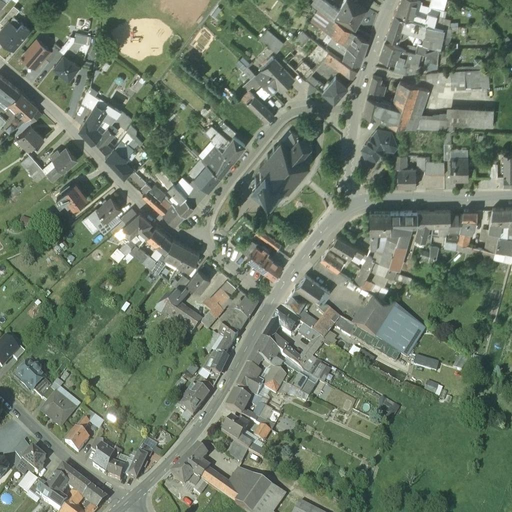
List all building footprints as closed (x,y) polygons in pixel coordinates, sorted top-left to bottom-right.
[(12,0),(9,0),(3,8),(8,12),(15,4),(16,3),(12,0)] [(339,10),(322,0),(315,0),(312,5),(319,10),(333,20),(335,17),(339,10)] [(366,9),(350,0),(344,0),(339,10),(335,17),(355,28),(366,9)] [(416,0),(400,0),(394,14),(419,22),(424,24),(426,18),(413,14),(417,0),(416,0)] [(417,0),(413,14),(426,18),(427,13),(436,16),(442,17),(443,12),(428,8),(421,6),(422,3),(420,1),(417,0)] [(430,0),(428,8),(443,12),(446,0),(430,0)] [(8,12),(0,21),(0,23),(4,27),(14,16),(20,9),(15,4),(8,12)] [(333,20),(319,10),(311,22),(337,39),(338,39),(342,43),(348,35),(342,32),(345,27),(333,20)] [(436,16),(427,13),(426,18),(424,24),(426,24),(427,25),(427,24),(433,26),(436,16)] [(419,22),(394,14),(386,37),(396,41),(397,39),(400,29),(409,32),(415,34),(416,30),(419,22)] [(4,27),(0,31),(0,37),(13,49),(30,30),(14,16),(4,27)] [(442,17),(436,16),(433,26),(443,28),(444,18),(442,17)] [(355,28),(335,17),(333,20),(345,27),(342,32),(348,35),(342,43),(347,47),(356,34),(368,42),(370,37),(355,28)] [(444,18),(443,27),(457,26),(457,23),(449,23),(449,20),(444,18)] [(424,24),(419,22),(416,30),(424,33),(426,24),(424,24)] [(433,26),(427,24),(427,25),(426,24),(424,33),(422,43),(439,47),(443,28),(433,26)] [(283,44),(266,29),(259,37),(276,52),(283,44)] [(400,29),(397,39),(400,40),(403,39),(406,37),(408,35),(409,32),(400,29)] [(310,37),(303,32),(295,41),(299,44),(302,46),(310,37)] [(91,37),(75,34),(73,42),(74,42),(73,42),(81,44),(89,45),(91,37)] [(368,42),(356,34),(347,47),(347,48),(362,57),(368,42)] [(338,39),(337,39),(333,36),(328,44),(344,55),(347,48),(347,47),(342,43),(338,39)] [(299,44),(283,58),(306,79),(310,74),(323,61),(329,52),(310,37),(302,46),(299,44)] [(49,50),(37,39),(22,57),(35,68),(44,57),(50,50),(49,50)] [(73,42),(63,54),(71,60),(78,51),(81,44),(73,42)] [(422,43),(418,42),(416,49),(415,53),(419,55),(425,56),(424,62),(437,64),(439,47),(422,43)] [(61,48),(55,43),(49,50),(50,50),(44,57),(50,62),(61,48)] [(394,46),(384,43),(379,59),(384,61),(383,64),(389,66),(390,63),(401,67),(404,57),(398,55),(400,48),(394,46)] [(362,57),(347,48),(344,55),(342,60),(359,66),(362,57)] [(404,57),(401,67),(404,67),(405,63),(417,65),(419,55),(415,53),(416,49),(407,48),(406,51),(400,48),(398,55),(404,57)] [(329,52),(323,61),(338,72),(344,63),(329,52)] [(71,60),(63,54),(54,67),(56,68),(55,70),(59,73),(60,72),(69,78),(72,73),(75,75),(80,67),(71,60)] [(276,61),(264,72),(262,69),(256,75),(262,81),(272,92),(278,87),(281,90),(293,78),(282,66),(282,67),(276,61)] [(394,65),(392,72),(404,75),(419,73),(425,72),(431,71),(436,71),(437,64),(424,62),(424,67),(405,63),(404,67),(394,65)] [(357,73),(344,63),(338,72),(351,82),(357,73)] [(479,69),(450,70),(450,81),(451,87),(483,86),(482,69),(479,69)] [(450,70),(438,71),(438,82),(450,81),(450,70)] [(256,75),(255,74),(248,81),(254,88),(262,81),(256,75)] [(306,79),(314,86),(318,81),(310,74),(306,79)] [(0,94),(2,93),(11,101),(19,92),(0,75),(0,94)] [(381,79),(372,76),(368,91),(381,95),(383,88),(384,86),(380,84),(381,79)] [(132,87),(138,92),(146,82),(141,77),(132,87)] [(329,84),(322,92),(333,103),(334,103),(347,88),(335,77),(329,84)] [(250,92),(254,88),(248,81),(244,85),(248,90),(250,92)] [(324,86),(318,81),(314,86),(322,92),(329,84),(327,82),(324,86)] [(427,90),(399,82),(396,92),(394,99),(392,105),(389,114),(390,115),(386,124),(400,128),(414,129),(418,117),(427,90)] [(99,91),(91,87),(81,104),(92,111),(95,104),(96,105),(99,100),(96,98),(99,91)] [(383,88),(381,95),(394,99),(396,92),(383,88)] [(250,92),(248,90),(246,92),(248,93),(243,99),(266,121),(274,114),(250,92)] [(11,101),(7,105),(10,107),(11,106),(25,120),(28,117),(36,109),(37,108),(20,92),(11,101)] [(380,101),(366,98),(363,113),(386,124),(390,115),(389,114),(378,110),(380,101)] [(115,108),(99,100),(96,105),(111,114),(115,108)] [(392,105),(380,101),(378,110),(389,114),(392,105)] [(92,111),(79,130),(92,144),(102,133),(96,128),(102,118),(106,120),(111,114),(96,105),(95,104),(92,111)] [(211,110),(207,106),(201,112),(206,117),(211,110)] [(111,114),(106,120),(111,123),(113,121),(120,112),(115,108),(111,114)] [(469,110),(454,109),(454,112),(447,112),(447,113),(447,131),(450,131),(453,131),(454,124),(492,126),(493,109),(469,108),(469,110)] [(36,109),(28,117),(32,122),(41,114),(36,109)] [(120,112),(113,121),(119,127),(120,126),(124,129),(131,120),(121,111),(120,112)] [(439,114),(433,115),(426,116),(425,129),(443,130),(447,131),(447,113),(439,114)] [(425,120),(418,117),(414,129),(425,129),(425,120)] [(102,133),(92,144),(105,158),(112,150),(107,145),(109,143),(107,141),(119,127),(113,121),(111,123),(102,133)] [(31,126),(17,139),(28,151),(35,144),(36,146),(43,139),(31,126)] [(226,141),(209,126),(205,130),(212,138),(212,139),(216,143),(223,149),(228,143),(226,141)] [(236,132),(228,126),(226,129),(225,130),(233,136),(234,135),(236,132)] [(379,130),(375,135),(373,135),(372,137),(371,136),(364,144),(365,145),(361,150),(363,155),(378,157),(379,155),(380,156),(384,151),(383,151),(384,150),(393,151),(396,147),(390,132),(379,130)] [(127,131),(114,147),(125,158),(137,143),(127,131)] [(281,139),(260,163),(265,167),(252,181),(270,197),(282,183),(287,186),(287,188),(288,188),(288,186),(295,178),(297,179),(298,178),(296,177),(301,171),(303,172),(304,171),(302,170),(307,164),(309,165),(310,164),(308,162),(310,158),(311,159),(311,158),(311,157),(311,154),(312,154),(311,153),(311,154),(308,152),(309,151),(308,151),(305,150),(309,145),(311,146),(312,145),(309,144),(309,139),(311,138),(311,137),(308,138),(305,135),(305,133),(304,132),(303,134),(299,135),(298,133),(297,133),(295,132),(292,131),(283,141),(281,139)] [(228,143),(223,149),(233,158),(245,144),(234,135),(233,136),(228,143)] [(216,143),(202,159),(206,163),(207,162),(221,175),(233,158),(223,149),(216,143)] [(125,158),(114,147),(112,150),(105,158),(124,178),(129,173),(132,170),(123,161),(125,158)] [(58,151),(51,157),(54,161),(43,170),(43,171),(53,182),(77,161),(65,149),(60,153),(58,151)] [(511,152),(503,153),(503,184),(511,184),(511,152)] [(30,155),(20,163),(25,169),(34,160),(30,155)] [(405,156),(393,155),(393,169),(398,169),(405,169),(405,156)] [(468,160),(458,160),(458,158),(451,158),(450,158),(450,161),(450,179),(468,179),(468,160)] [(34,160),(25,169),(34,179),(43,171),(43,170),(34,160)] [(193,184),(185,194),(186,195),(185,196),(194,205),(221,175),(207,162),(206,163),(189,181),(193,184)] [(444,163),(425,162),(425,170),(424,170),(424,174),(444,175),(444,163)] [(136,171),(133,169),(132,170),(129,173),(142,185),(146,181),(136,171)] [(405,169),(398,169),(398,187),(415,187),(415,178),(418,178),(418,174),(415,174),(415,169),(405,169)] [(194,205),(185,196),(186,195),(185,194),(169,177),(164,182),(175,194),(180,200),(176,204),(186,213),(194,205)] [(161,199),(149,189),(152,186),(146,181),(142,185),(141,186),(146,191),(142,195),(162,213),(172,201),(171,199),(165,194),(161,199)] [(75,184),(56,199),(60,203),(66,198),(74,208),(86,198),(75,184)] [(165,194),(154,184),(152,186),(149,189),(161,199),(165,194)] [(15,186),(4,194),(9,200),(19,192),(15,186)] [(175,194),(171,199),(172,201),(176,204),(180,200),(175,194)] [(111,198),(107,201),(105,199),(102,201),(104,204),(97,210),(98,211),(95,213),(98,217),(93,221),(99,228),(121,209),(111,198)] [(176,204),(172,201),(162,213),(175,224),(186,213),(176,204)] [(511,208),(503,209),(500,224),(508,223),(508,225),(511,225),(511,216),(511,217),(511,208)] [(132,209),(121,218),(125,223),(136,214),(132,209)] [(502,209),(492,209),(488,231),(498,233),(500,224),(503,209),(502,209)] [(477,210),(463,210),(462,214),(461,219),(459,230),(470,232),(471,227),(475,227),(476,220),(476,219),(477,210)] [(417,211),(390,212),(390,226),(390,230),(391,230),(399,230),(396,241),(405,244),(410,229),(410,225),(411,225),(417,224),(417,211)] [(436,211),(417,211),(417,224),(419,224),(426,223),(429,224),(436,225),(436,211)] [(450,211),(436,211),(436,225),(441,225),(440,232),(448,233),(449,229),(450,229),(450,215),(450,211)] [(136,214),(122,227),(127,233),(123,238),(127,242),(131,239),(130,237),(139,228),(147,236),(152,230),(147,227),(151,222),(139,212),(136,214)] [(390,212),(369,212),(370,230),(371,230),(378,230),(387,230),(390,230),(390,226),(390,212)] [(462,214),(450,215),(450,229),(459,231),(459,230),(461,219),(462,214)] [(20,225),(27,227),(29,221),(23,219),(20,225)] [(426,223),(419,224),(416,238),(424,241),(429,224),(426,223)] [(508,223),(500,224),(498,233),(498,237),(507,239),(507,228),(509,228),(508,225),(508,223)] [(147,236),(156,244),(163,250),(165,247),(166,247),(171,240),(155,226),(152,230),(147,236)] [(283,245),(259,228),(255,233),(279,250),(283,245)] [(450,229),(449,229),(448,233),(447,241),(457,242),(459,231),(450,229)] [(387,236),(379,263),(380,263),(388,265),(389,265),(396,241),(399,230),(391,230),(390,230),(387,230),(387,236)] [(470,232),(459,230),(459,231),(457,242),(466,245),(470,232)] [(498,233),(488,231),(484,249),(495,252),(496,246),(498,237),(498,233)] [(363,252),(336,237),(330,245),(358,261),(360,257),(363,252)] [(511,239),(507,239),(498,237),(496,246),(511,248),(511,241),(511,239)] [(173,238),(164,254),(178,262),(187,245),(173,238)] [(293,238),(286,247),(292,252),(300,240),(293,238)] [(127,242),(121,248),(127,253),(129,251),(136,244),(135,243),(131,239),(127,242)] [(405,244),(396,241),(389,265),(396,268),(397,268),(405,244)] [(466,245),(457,242),(455,249),(472,253),(473,246),(466,245)] [(138,246),(136,244),(129,251),(139,260),(146,252),(138,246)] [(163,250),(156,244),(149,255),(156,261),(163,250)] [(199,252),(187,245),(178,262),(190,269),(199,252)] [(261,248),(256,245),(248,256),(252,260),(264,269),(273,256),(269,253),(268,252),(269,251),(263,246),(261,248)] [(286,247),(283,245),(279,250),(278,251),(288,258),(292,252),(286,247)] [(437,248),(430,246),(429,253),(429,263),(434,264),(437,248)] [(484,249),(473,246),(472,253),(493,259),(495,252),(484,249)] [(511,248),(496,246),(495,252),(510,254),(511,248)] [(421,250),(413,248),(410,258),(418,260),(421,250)] [(326,250),(320,258),(331,266),(335,269),(337,270),(343,261),(326,250)] [(429,253),(421,250),(418,260),(419,261),(429,263),(429,253)] [(375,259),(368,255),(365,260),(360,268),(368,273),(375,259)] [(273,256),(264,269),(274,276),(283,264),(273,256)] [(159,257),(152,268),(158,272),(166,261),(159,257)] [(331,266),(320,258),(313,266),(329,276),(335,269),(331,266)] [(388,265),(380,263),(377,273),(385,275),(388,265)] [(396,268),(389,265),(388,265),(385,275),(388,276),(393,278),(395,272),(396,268)] [(368,273),(360,268),(355,279),(354,281),(362,285),(365,277),(368,273)] [(190,279),(186,284),(194,290),(198,293),(202,288),(204,289),(207,285),(205,283),(210,278),(198,269),(190,279)] [(335,269),(329,276),(342,284),(347,276),(337,270),(335,269)] [(412,278),(395,272),(393,278),(410,283),(412,278)] [(377,273),(370,280),(384,286),(388,276),(385,275),(377,273)] [(183,274),(178,281),(175,278),(171,283),(176,287),(177,286),(182,289),(186,284),(190,279),(183,274)] [(324,288),(305,275),(295,287),(304,292),(315,299),(324,288)] [(365,277),(362,285),(366,288),(370,280),(365,277)] [(384,286),(370,280),(366,288),(375,293),(390,304),(395,291),(384,286)] [(234,290),(226,282),(221,287),(222,288),(229,295),(234,290)] [(194,290),(186,284),(182,289),(189,296),(194,290)] [(182,289),(177,286),(176,287),(158,309),(156,311),(163,316),(180,307),(189,296),(182,289)] [(291,293),(281,310),(296,320),(297,318),(300,313),(306,303),(300,298),(304,292),(295,287),(291,293)] [(222,288),(208,303),(215,310),(217,307),(228,296),(229,295),(222,288)] [(324,288),(315,299),(315,300),(318,302),(320,304),(327,296),(330,292),(324,288)] [(375,293),(354,328),(376,341),(396,308),(390,304),(375,293)] [(259,303),(247,294),(234,312),(237,314),(247,321),(259,303)] [(228,296),(217,307),(223,313),(232,300),(228,296)] [(215,310),(208,303),(204,307),(211,314),(215,310)] [(329,312),(321,305),(318,308),(316,310),(325,317),(329,312)] [(180,307),(163,316),(192,335),(201,325),(203,322),(180,307)] [(211,314),(209,315),(215,322),(223,313),(217,307),(215,310),(211,314)] [(396,308),(376,341),(398,353),(402,346),(411,352),(425,330),(396,308)] [(280,310),(272,323),(267,332),(275,338),(281,329),(291,336),(292,335),(299,324),(295,321),(280,310)] [(317,326),(312,333),(317,336),(323,340),(334,327),(340,320),(329,312),(325,317),(317,326)] [(317,326),(300,313),(297,318),(300,319),(298,322),(295,320),(295,321),(299,324),(312,333),(317,326)] [(247,321),(237,314),(228,328),(238,335),(247,321)] [(203,322),(201,325),(207,330),(215,322),(209,315),(203,322)] [(354,328),(340,320),(334,327),(349,336),(354,328)] [(312,333),(299,324),(292,335),(295,337),(297,334),(311,344),(317,336),(312,333)] [(228,328),(225,325),(218,335),(220,337),(225,340),(217,354),(224,357),(238,335),(228,328)] [(376,341),(354,328),(349,336),(367,347),(369,346),(396,362),(400,355),(376,341)] [(275,338),(267,332),(263,339),(278,351),(283,355),(288,349),(275,338)] [(213,333),(208,337),(200,346),(209,354),(220,337),(218,335),(217,336),(213,333)] [(311,344),(305,353),(312,358),(325,342),(323,340),(317,336),(311,344)] [(5,338),(0,344),(0,365),(2,367),(12,357),(18,350),(5,338)] [(263,339),(254,356),(248,366),(257,371),(260,365),(261,365),(263,362),(270,366),(272,362),(278,351),(263,339)] [(20,348),(18,350),(12,357),(17,361),(25,353),(20,348)] [(288,349),(283,355),(302,370),(312,358),(305,353),(300,359),(288,349)] [(217,354),(216,353),(203,371),(205,372),(210,376),(212,374),(220,377),(228,359),(224,357),(217,354)] [(416,365),(440,372),(443,364),(419,357),(416,365)] [(456,368),(465,371),(469,360),(460,357),(456,368)] [(312,358),(302,370),(304,372),(308,375),(317,362),(312,358)] [(270,366),(263,362),(261,365),(273,373),(275,370),(270,366)] [(281,368),(272,362),(270,366),(275,370),(278,372),(281,368)] [(21,373),(17,377),(32,391),(33,391),(44,379),(39,375),(41,374),(41,370),(38,368),(35,368),(34,369),(29,365),(26,368),(23,364),(17,370),(21,373)] [(191,366),(186,372),(193,377),(198,371),(191,366)] [(257,371),(248,366),(237,388),(252,395),(256,397),(257,398),(264,385),(257,381),(261,374),(257,371)] [(291,372),(283,366),(281,368),(278,372),(286,377),(282,384),(309,397),(315,387),(291,372)] [(278,372),(275,370),(273,373),(264,389),(276,396),(282,384),(286,377),(278,372)] [(66,371),(50,391),(55,395),(75,411),(81,403),(62,388),(72,376),(66,371)] [(52,388),(44,379),(33,391),(42,400),(52,388)] [(213,390),(204,384),(200,389),(209,396),(211,393),(213,390)] [(200,389),(199,388),(192,397),(186,393),(177,405),(182,409),(180,412),(184,415),(180,420),(188,426),(209,396),(200,389)] [(252,395),(237,388),(226,408),(241,416),(243,413),(252,395)] [(50,391),(43,400),(48,404),(55,395),(50,391)] [(48,404),(40,413),(60,429),(75,411),(55,395),(48,404)] [(257,398),(256,397),(252,404),(257,407),(259,404),(260,404),(262,400),(257,398)] [(377,412),(394,420),(400,406),(384,398),(377,412)] [(253,416),(250,421),(256,424),(258,421),(258,419),(259,420),(266,407),(260,404),(259,404),(257,407),(253,416)] [(89,413),(76,430),(81,434),(90,423),(95,418),(89,413)] [(97,415),(95,418),(90,423),(99,430),(106,423),(97,415)] [(239,420),(238,423),(231,419),(221,434),(234,442),(238,444),(241,439),(249,427),(239,420)] [(270,431),(261,426),(254,437),(263,443),(270,431)] [(76,430),(75,430),(65,443),(78,453),(88,440),(81,434),(76,430)] [(156,442),(148,437),(138,453),(147,457),(156,442)] [(251,446),(241,439),(238,444),(248,451),(251,446)] [(238,444),(234,442),(229,452),(228,453),(226,455),(241,464),(248,451),(238,444)] [(198,446),(178,466),(200,482),(201,480),(208,472),(198,465),(207,454),(198,446)] [(263,452),(251,446),(248,451),(260,458),(263,452)] [(113,455),(101,447),(96,453),(97,456),(92,463),(93,466),(106,475),(110,463),(113,455)] [(32,449),(22,461),(34,472),(35,473),(35,472),(38,474),(43,468),(40,466),(45,459),(32,449)] [(113,455),(110,463),(115,465),(116,463),(116,464),(121,452),(116,449),(113,455)] [(134,463),(128,476),(136,480),(142,468),(145,469),(148,464),(145,462),(147,457),(138,453),(134,463)] [(134,463),(127,460),(124,469),(122,474),(128,476),(134,463)] [(34,472),(22,461),(17,470),(24,476),(28,470),(33,474),(34,472)] [(0,464),(0,478),(7,471),(6,470),(9,468),(2,462),(0,464)] [(115,465),(110,463),(106,475),(120,481),(122,474),(124,469),(115,465)] [(178,466),(170,474),(184,487),(187,483),(195,489),(200,482),(178,466)] [(91,488),(63,467),(49,486),(40,498),(59,511),(60,511),(67,502),(59,497),(67,486),(75,492),(67,502),(75,509),(76,507),(77,505),(83,498),(84,498),(91,488)] [(238,471),(228,486),(242,496),(253,479),(238,471)] [(228,486),(208,472),(201,480),(208,486),(235,505),(242,496),(228,486)] [(29,474),(19,487),(28,494),(30,490),(38,481),(29,474)] [(30,490),(40,498),(49,486),(39,479),(38,481),(30,490)] [(242,496),(235,505),(245,511),(254,511),(271,488),(253,479),(242,496)] [(200,482),(195,489),(201,494),(208,486),(201,480),(200,482)] [(95,511),(107,500),(91,488),(84,498),(93,506),(87,511),(95,511)] [(271,488),(254,511),(274,511),(286,496),(271,488)] [(67,502),(60,511),(81,511),(78,509),(76,507),(75,509),(67,502)] [(317,511),(299,503),(294,511),(317,511)]
